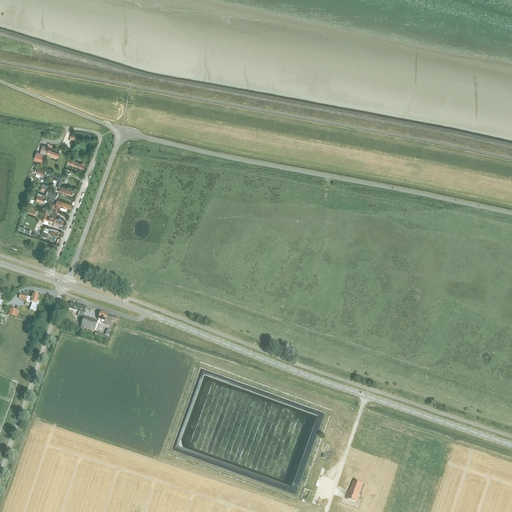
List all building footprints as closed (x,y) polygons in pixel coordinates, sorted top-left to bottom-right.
[(47,147),(46,152),(57,157),(59,152),(51,148),(52,145),(49,144),(47,147)] [(37,151),(34,159),(42,162),(43,159),(45,152),(46,152),(47,147),(43,145),(40,153),(37,151)] [(83,168),(85,164),(85,163),(84,163),(83,164),(73,160),(71,164),(83,168)] [(36,175),(43,177),(43,178),(44,178),(46,172),(36,168),(34,172),(36,173),(36,175)] [(60,187),(63,179),(52,175),(51,178),(57,180),(55,185),(60,187)] [(59,186),(58,191),(71,196),(73,191),(63,188),(59,186)] [(38,193),(36,199),(40,201),(39,202),(42,203),(44,197),(45,195),(42,194),(38,193)] [(55,204),(54,208),(58,210),(60,206),(70,209),(71,205),(61,201),(57,200),(55,204)] [(44,209),(43,214),(44,215),(43,219),(52,222),(54,217),(53,216),(50,215),(49,215),(50,210),(44,209)] [(58,227),(59,224),(62,225),(63,221),(61,220),(61,219),(58,218),(58,219),(55,218),(54,222),(53,226),(58,227)] [(58,232),(58,231),(48,228),(47,231),(50,232),(49,234),(57,236),(58,232)] [(20,295),(18,299),(30,302),(30,303),(32,303),(30,311),(36,312),(39,303),(37,302),(39,296),(36,296),(36,295),(34,294),(33,295),(32,294),(31,298),(20,295)] [(86,308),(70,303),(69,308),(79,312),(77,316),(80,317),(79,321),(82,322),(86,308)] [(107,315),(100,313),(98,320),(104,322),(103,325),(110,327),(112,322),(115,323),(117,318),(107,315)] [(97,322),(84,318),(79,333),(81,334),(83,328),(94,332),(97,322)] [(106,342),(110,332),(106,330),(104,335),(95,332),(93,337),(106,342)] [(349,491),(346,500),(348,500),(348,498),(356,501),(362,486),(353,483),(350,491),(349,491)]
